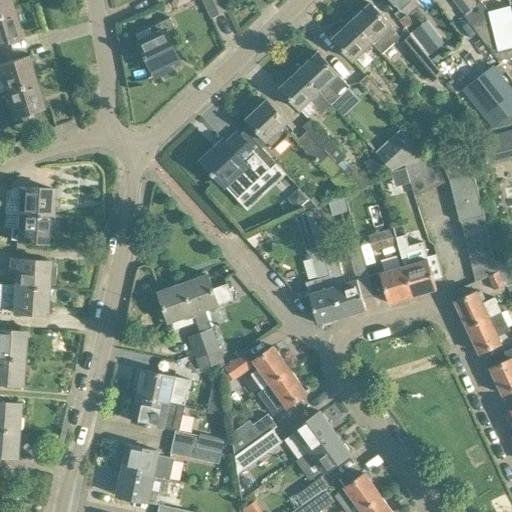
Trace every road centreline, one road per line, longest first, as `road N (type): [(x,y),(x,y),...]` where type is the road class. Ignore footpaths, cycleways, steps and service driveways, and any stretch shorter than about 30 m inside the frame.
road 1 (residential): [(60,511),(127,225),(131,156)]
road 2 (residential): [(511,457),(437,311),(358,326),(337,345)]
road 3 (residential): [(131,156),(302,0)]
road 4 (residential): [(337,345),(340,373),(444,511)]
road 5 (residential): [(337,345),(310,336),(231,241)]
road 6 (residential): [(114,133),(93,0)]
